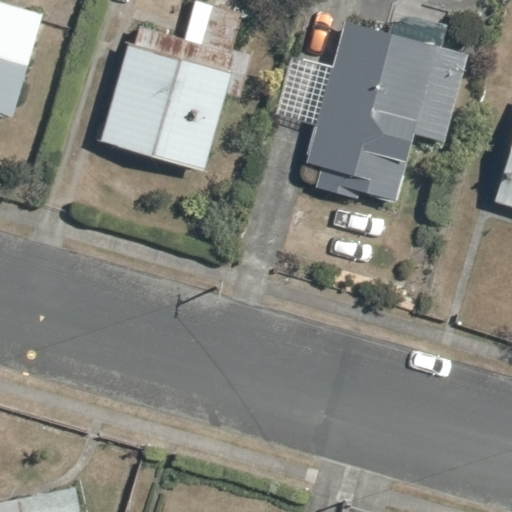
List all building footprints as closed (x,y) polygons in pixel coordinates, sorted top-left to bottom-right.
[(0,0),(0,109),(21,116),(49,13),(0,0)] [(248,10),(209,0),(192,0),(182,41),(236,55),(248,10)] [(469,53),(347,21),(305,183),(356,196),(357,191),(400,202),(419,133),(446,141),(469,53)] [(236,73),(131,45),(105,141),(210,169),(236,73)] [(336,64),(290,52),(275,111),(320,123),(336,64)] [(511,149),(497,201),(511,204),(511,149)] [(84,511),(81,489),(0,501),(0,511),(84,511)]
